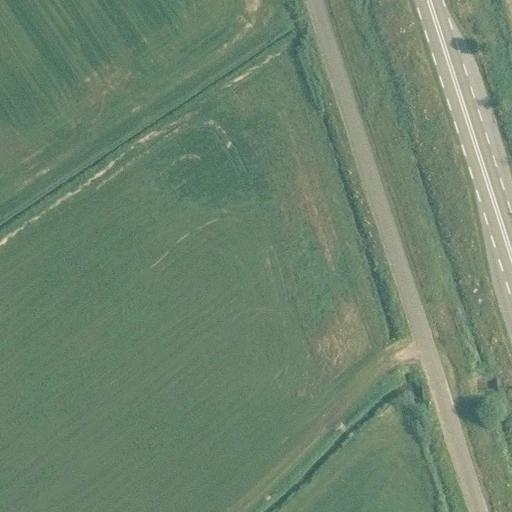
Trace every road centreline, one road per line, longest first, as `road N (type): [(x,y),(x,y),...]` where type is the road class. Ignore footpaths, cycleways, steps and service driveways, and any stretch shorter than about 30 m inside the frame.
road 1 (unclassified): [(478,511),(312,0)]
road 2 (secondary): [(511,262),(427,0)]
